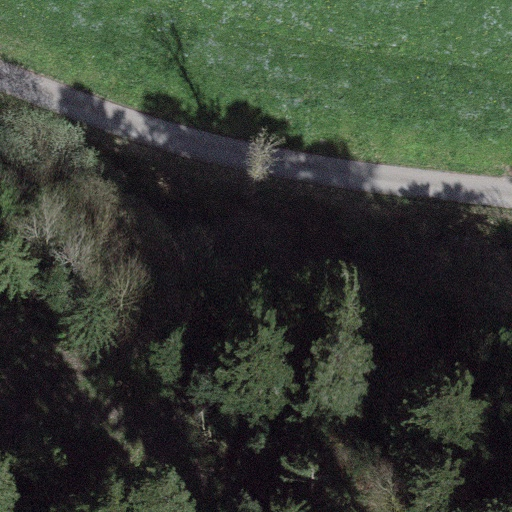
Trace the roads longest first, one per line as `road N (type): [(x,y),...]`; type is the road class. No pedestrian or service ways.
road 1 (unclassified): [(511,192),(342,170),(202,140),(76,103),(0,69)]
road 2 (track): [(0,400),(133,511)]
